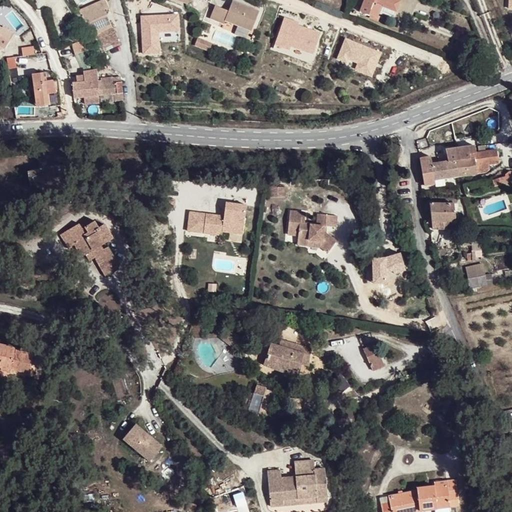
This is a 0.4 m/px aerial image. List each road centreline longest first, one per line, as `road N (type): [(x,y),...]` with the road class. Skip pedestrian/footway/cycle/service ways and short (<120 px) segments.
road 1 (residential): [(511,459),(429,263),(402,120)]
road 2 (secondary): [(135,131),(315,139),(402,120)]
road 3 (unclassified): [(146,373),(115,340),(0,307)]
road 4 (unknown): [(510,79),(505,134),(409,153)]
road 5 (secondary): [(0,130),(96,123),(135,131)]
road 6 (residential): [(117,0),(135,131)]
